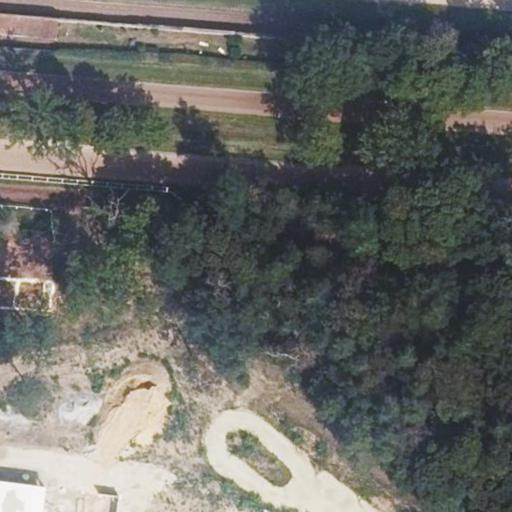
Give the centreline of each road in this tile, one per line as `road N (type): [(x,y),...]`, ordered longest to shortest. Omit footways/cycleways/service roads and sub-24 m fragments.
road 1 (track): [(0,156),(222,189),(511,291)]
road 2 (unknown): [(511,98),(0,66)]
